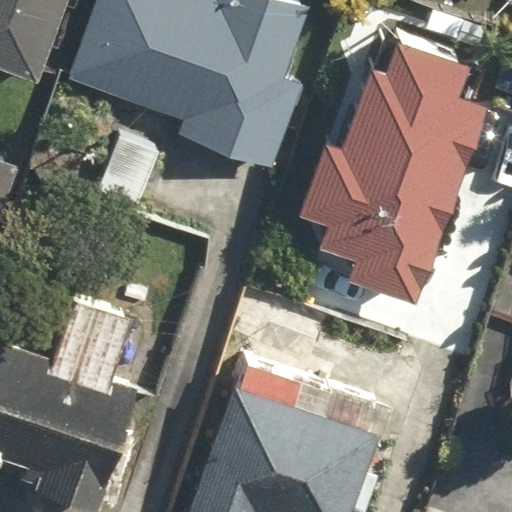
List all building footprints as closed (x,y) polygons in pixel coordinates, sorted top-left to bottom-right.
[(0,0),(0,62),(37,75),(63,0),(0,0)] [(275,160),(282,141),(305,76),(280,68),(303,0),(94,0),(70,70),(186,110),(180,127),(275,160)] [(323,125),(299,200),(329,209),(320,238),(349,247),(341,273),(420,297),(486,87),(460,79),(470,45),(391,21),(381,55),(367,51),(342,131),(323,125)] [(160,135),(118,121),(97,184),(139,197),(160,135)] [(0,207),(19,158),(0,150),(0,207)] [(0,450),(23,457),(17,476),(100,502),(106,482),(138,378),(111,370),(132,303),(71,284),(49,355),(0,339),(0,450)] [(344,511),(374,415),(296,392),(304,367),(243,349),(236,373),(231,371),(188,511),(253,511),(255,506),(275,511),(344,511)]
